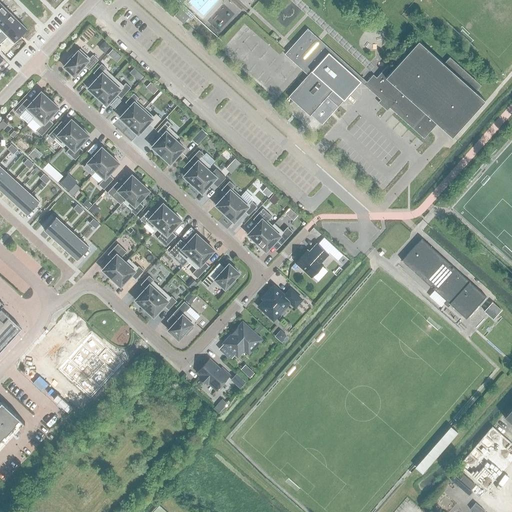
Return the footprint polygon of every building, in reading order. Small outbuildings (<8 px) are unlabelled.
[(176,0),(180,4),(178,7),(180,10),(189,17),(191,19),(194,16),(181,4),(184,0),(176,0)] [(0,20),(9,12),(0,3),(0,20)] [(174,16),(182,23),(183,24),(189,17),(180,10),(174,16)] [(0,37),(17,20),(9,12),(0,20),(0,37)] [(17,20),(0,37),(0,44),(6,38),(12,44),(26,29),(17,20)] [(292,46),(284,54),(307,75),(288,97),(297,105),(293,110),(297,114),(302,109),(310,116),(322,102),(333,112),(339,106),(360,82),(364,85),(366,82),(358,75),(320,41),(317,38),(307,29),(292,46)] [(373,75),(366,82),(364,85),(380,100),(379,101),(384,105),(382,107),(387,111),(390,108),(424,139),(437,124),(452,137),(485,101),(476,92),(481,86),(450,57),(444,64),(418,41),(391,71),(386,67),(376,78),(373,75)] [(68,61),(63,66),(74,76),(84,65),(89,70),(98,60),(92,55),(89,58),(79,49),(74,55),(72,54),(67,60),(68,61)] [(118,54),(112,49),(108,55),(111,57),(115,56),(118,54)] [(101,64),(93,73),(98,78),(87,89),(97,97),(114,78),(106,70),(106,69),(101,64)] [(139,81),(143,77),(138,72),(134,77),(139,81)] [(123,86),(114,78),(97,97),(106,105),(116,94),(121,99),(131,88),(125,83),(123,86)] [(26,99),(14,112),(28,124),(32,119),(33,117),(33,118),(50,100),(41,92),(31,103),(26,99)] [(125,103),(130,107),(119,118),(129,126),(145,109),(136,101),(138,98),(133,94),(125,103)] [(33,117),(32,119),(40,127),(36,131),(41,136),(53,124),(48,119),(58,108),(50,100),(33,118),(33,117)] [(153,117),(145,109),(129,126),(138,135),(148,124),(153,128),(161,119),(156,114),(153,117)] [(80,128),(71,120),(61,131),(56,127),(48,136),(53,140),(54,140),(62,147),(66,144),(65,143),(80,128)] [(151,147),(161,156),(175,140),(178,137),(170,128),(172,126),(167,121),(157,132),(161,136),(151,147)] [(88,136),(80,128),(65,143),(66,144),(70,148),(66,152),(75,160),(83,151),(78,147),(88,136)] [(201,128),(192,139),(198,144),(207,134),(201,128)] [(175,140),(161,156),(170,164),(184,148),(175,140)] [(87,163),(83,167),(92,175),(96,171),(110,155),(101,147),(87,163)] [(35,148),(29,155),(35,160),(41,153),(35,148)] [(193,165),(183,176),(192,185),(207,169),(215,161),(206,153),(204,155),(199,150),(189,161),(193,165)] [(119,163),(110,155),(96,171),(104,179),(98,185),(103,190),(113,179),(109,175),(119,163)] [(230,164),(225,169),(231,174),(236,169),(230,164)] [(207,169),(192,185),(202,193),(212,182),(217,187),(226,178),(215,168),(211,173),(207,169)] [(6,172),(0,179),(0,189),(3,192),(14,180),(6,172)] [(58,183),(63,177),(58,172),(53,178),(58,183)] [(75,182),(66,174),(58,183),(67,191),(75,182)] [(117,182),(107,193),(120,205),(122,202),(140,183),(132,175),(122,186),(117,182)] [(14,180),(3,192),(11,200),(23,187),(14,180)] [(225,195),(215,206),(224,214),(240,197),(232,189),(234,186),(229,181),(221,190),(225,195)] [(149,191),(140,183),(122,202),(131,210),(130,211),(135,216),(143,207),(139,202),(149,191)] [(23,187),(11,200),(19,207),(31,194),(23,187)] [(31,194),(19,207),(27,215),(39,202),(31,194)] [(240,197),(224,214),(234,222),(244,211),(248,216),(257,207),(251,202),(249,204),(240,197)] [(83,204),(87,209),(91,205),(86,201),(83,204)] [(146,223),(154,232),(156,230),(156,229),(172,212),(163,204),(152,215),(148,210),(140,219),(145,224),(146,223)] [(93,205),(88,210),(95,216),(100,211),(93,205)] [(284,212),(292,219),(296,214),(288,207),(284,212)] [(247,235),(256,243),(272,226),(272,225),(268,221),(271,217),(263,209),(253,219),(257,224),(247,235)] [(181,220),(172,212),(156,229),(156,230),(161,234),(157,238),(166,247),(175,236),(171,232),(181,220)] [(56,217),(44,230),(52,238),(64,225),(56,217)] [(272,226),(256,243),(265,252),(276,241),(281,245),(292,233),(287,227),(283,232),(274,224),(272,225),(272,226)] [(64,225),(52,238),(60,245),(72,232),(64,225)] [(72,232),(60,245),(69,252),(80,240),(72,232)] [(180,240),(168,252),(174,258),(174,259),(182,266),(187,261),(205,242),(196,234),(185,245),(180,240)] [(421,239),(401,261),(466,319),(486,297),(421,239)] [(80,240),(69,252),(77,260),(88,247),(80,240)] [(214,251),(205,242),(187,261),(196,269),(192,274),(197,279),(208,266),(204,262),(214,251)] [(102,270),(111,278),(125,263),(125,262),(120,258),(126,252),(117,244),(107,255),(112,259),(102,270)] [(306,251),(296,262),(312,277),(322,266),(319,263),(327,254),(317,245),(309,254),(306,251)] [(334,247),(329,253),(338,261),(343,255),(334,247)] [(138,266),(137,267),(128,259),(125,262),(125,263),(111,278),(120,287),(130,276),(135,280),(143,271),(138,266)] [(201,282),(207,288),(215,280),(225,289),(226,287),(228,289),(234,281),(233,280),(239,273),(228,264),(218,275),(213,270),(201,282)] [(135,300),(144,309),(161,289),(153,281),(154,281),(148,276),(140,285),(145,289),(135,300)] [(264,302),(259,307),(273,320),(289,302),(295,307),(301,300),(290,290),(284,296),(273,287),(267,294),(261,300),(264,302)] [(171,296),(170,297),(161,289),(144,309),(153,317),(163,306),(168,310),(176,301),(171,296)] [(186,298),(192,303),(197,297),(191,292),(186,298)] [(0,351),(21,329),(9,317),(0,309),(4,305),(0,301),(0,351)] [(184,333),(186,335),(192,327),(191,326),(196,321),(186,312),(190,307),(184,302),(172,314),(178,319),(168,330),(178,340),(184,333)] [(493,302),(484,311),(493,319),(501,310),(493,302)] [(232,335),(224,344),(232,351),(227,357),(230,360),(235,354),(240,350),(244,349),(248,353),(260,340),(254,334),(255,334),(249,329),(242,323),(237,329),(237,328),(231,334),(232,335)] [(280,330),(275,337),(281,342),(286,336),(280,330)] [(91,334),(58,370),(90,399),(123,363),(91,334)] [(197,372),(201,376),(199,378),(206,384),(208,382),(216,390),(229,376),(221,368),(220,370),(209,360),(197,372)] [(245,373),(249,377),(254,372),(249,368),(245,373)] [(234,383),(240,389),(245,383),(239,378),(234,383)] [(0,449),(25,422),(2,401),(0,402),(0,449)] [(429,472),(463,431),(452,422),(418,463),(429,472)] [(472,511),(484,511),(485,511),(475,503),(470,510),(472,511)]
